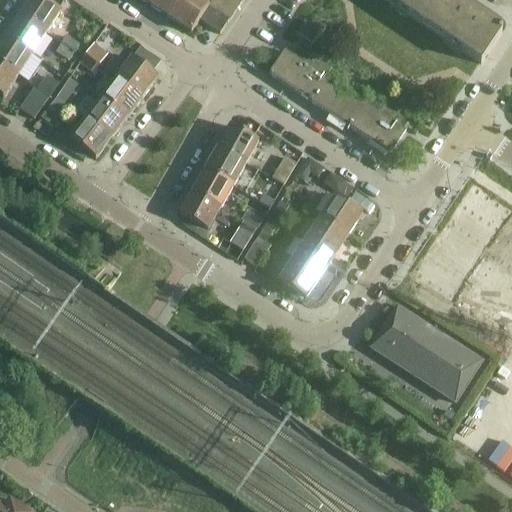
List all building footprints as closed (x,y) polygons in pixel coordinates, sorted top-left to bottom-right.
[(30,0),(19,18),(46,37),(61,15),(38,0),(30,0)] [(169,21),(183,0),(152,0),(148,7),(169,21)] [(197,0),(183,0),(169,21),(191,35),(199,23),(208,9),(209,8),(209,7),(197,0)] [(208,9),(229,23),(236,12),(217,0),(213,0),(209,7),(209,8),(208,9)] [(242,2),(238,0),(217,0),(236,12),(242,2)] [(382,0),(399,11),(406,0),(382,0)] [(406,0),(399,11),(427,29),(446,0),(406,0)] [(480,65),(501,34),(450,0),(446,0),(427,29),(480,65)] [(199,23),(219,36),(229,23),(208,9),(199,23)] [(46,37),(19,18),(5,39),(33,57),(46,37)] [(304,24),(295,37),(312,48),(320,35),(304,24)] [(60,46),(74,55),(79,47),(65,38),(60,46)] [(33,57),(5,39),(0,46),(0,66),(18,79),(33,57)] [(74,55),(60,46),(55,54),(69,63),(74,55)] [(85,57),(99,68),(108,57),(94,46),(85,57)] [(285,54),(269,77),(302,99),(308,103),(324,80),(325,81),(329,75),(331,72),(310,58),(310,59),(305,67),(292,59),(291,58),(285,54)] [(99,68),(85,57),(78,66),(92,76),(99,68)] [(116,80),(142,101),(157,81),(131,61),(116,80)] [(18,79),(0,66),(0,98),(4,101),(18,79)] [(50,79),(40,94),(49,100),(59,86),(50,79)] [(142,101),(116,80),(100,100),(127,121),(142,101)] [(324,80),(308,103),(329,117),(344,93),(325,81),(324,80)] [(34,121),(49,100),(40,94),(34,90),(19,111),(34,121)] [(344,93),(329,117),(349,131),(365,107),(344,93)] [(61,94),(57,100),(68,108),(72,102),(61,94)] [(57,100),(56,100),(41,120),(55,131),(71,111),(68,108),(57,100)] [(127,121),(100,100),(85,121),(111,141),(127,121)] [(365,107),(349,131),(369,144),(384,120),(365,107)] [(384,120),(369,144),(390,158),(405,134),(384,120)] [(111,141),(85,121),(69,141),(95,162),(111,141)] [(217,151),(246,167),(259,145),(230,128),(217,151)] [(246,167),(217,151),(204,173),(234,190),(246,167)] [(285,160),(272,181),(271,182),(282,188),(283,188),(296,167),(285,160)] [(307,160),(295,179),(304,184),(310,176),(317,180),(323,171),(307,160)] [(234,190),(204,173),(192,195),(221,211),(234,190)] [(330,175),(326,182),(327,189),(339,197),(346,186),(330,175)] [(474,191),(462,208),(494,230),(495,231),(507,213),(474,191)] [(221,211),(192,195),(179,218),(208,234),(221,211)] [(263,197),(259,204),(270,211),(274,203),(263,197)] [(321,220),(348,239),(362,217),(335,199),(321,220)] [(271,217),(279,223),(288,208),(280,203),(271,217)] [(462,208),(450,225),(481,246),(484,248),(495,231),(494,230),(462,208)] [(247,213),(241,223),(256,232),(262,222),(247,213)] [(279,223),(271,217),(258,239),(266,245),(279,223)] [(348,239),(321,220),(307,241),(334,260),(348,239)] [(231,246),(243,254),(256,233),(243,225),(231,246)] [(450,225),(439,242),(469,263),(473,265),(484,248),(481,246),(450,225)] [(244,262),(256,270),(270,248),(266,245),(258,239),(244,262)] [(334,260),(307,241),(293,263),(320,281),(334,260)] [(439,242),(428,259),(457,279),(461,282),(473,265),(469,263),(439,242)] [(428,259),(416,277),(447,298),(449,300),(461,282),(457,279),(428,259)] [(320,281),(293,263),(278,285),(305,303),(320,281)] [(454,404),(480,365),(397,311),(388,325),(382,334),(371,351),(454,404)] [(31,511),(28,509),(23,510),(8,501),(4,509),(0,506),(0,511),(31,511)]
